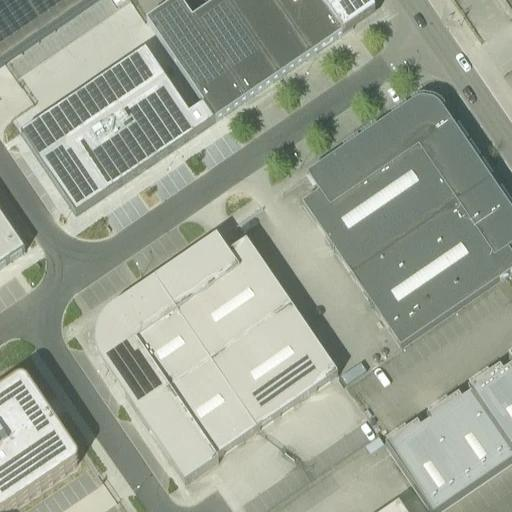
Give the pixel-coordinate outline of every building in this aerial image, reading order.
[(375,16),(370,8),(364,0),(224,0),(192,22),(180,3),(147,25),(216,125),(375,16)] [(511,0),(498,0),(511,20),(511,0)] [(146,54),(22,139),(77,220),(215,125),(204,108),(190,117),(146,54)] [(511,250),(511,216),(441,112),(440,111),(439,109),(437,108),(435,106),(432,105),(430,104),(428,104),(425,103),(423,104),(420,104),(418,105),(415,106),(413,107),(284,195),(296,212),(282,221),(376,358),(382,366),(511,276),(511,258),(508,253),(511,250)] [(0,272),(26,254),(0,216),(0,272)] [(105,364),(106,365),(129,398),(125,401),(147,434),(151,431),(174,464),(170,467),(184,489),(218,466),(215,463),(338,379),(246,245),(228,258),(217,241),(184,264),(186,268),(115,316),(114,317),(109,322),(105,328),(102,335),(100,343),(100,350),(102,357),(105,364)] [(4,354),(0,356),(0,389),(19,377),(4,354)] [(511,456),(511,369),(504,375),(500,370),(468,392),(471,397),(511,456)] [(0,511),(11,511),(75,469),(77,466),(78,464),(78,462),(77,458),(50,418),(51,417),(52,415),(52,413),(51,411),(50,410),(48,409),(45,409),(44,410),(28,388),(27,386),(24,385),(22,385),(20,385),(18,386),(0,398),(0,511)] [(475,491),(511,466),(511,456),(471,397),(462,403),(459,398),(427,420),(430,425),(475,491)] [(428,511),(445,511),(475,491),(430,425),(421,431),(418,427),(386,448),(428,511)]
